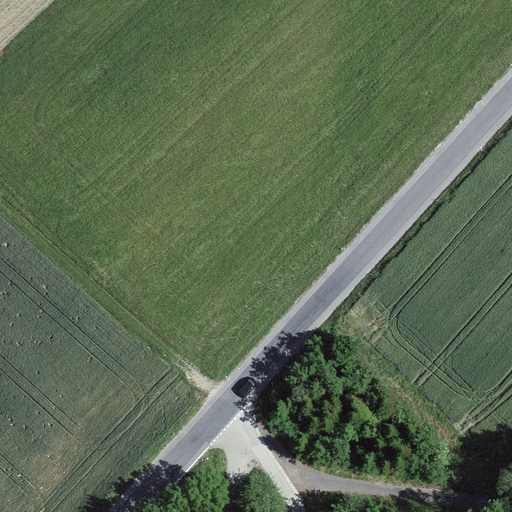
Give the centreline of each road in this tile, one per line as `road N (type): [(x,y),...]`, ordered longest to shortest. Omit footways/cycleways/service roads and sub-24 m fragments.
road 1 (tertiary): [(511,90),(129,511)]
road 2 (track): [(281,482),(438,493),(496,511)]
road 3 (track): [(300,511),(224,407)]
